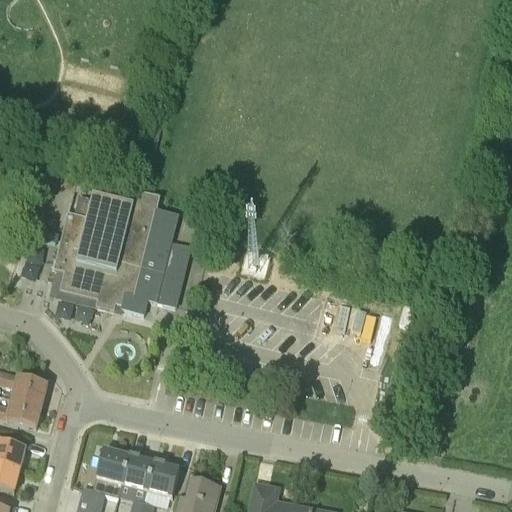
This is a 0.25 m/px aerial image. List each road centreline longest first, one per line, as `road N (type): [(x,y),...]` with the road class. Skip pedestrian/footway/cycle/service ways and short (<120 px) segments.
road 1 (residential): [(511,496),(77,407)]
road 2 (residential): [(77,407),(77,382),(54,351),(0,316)]
